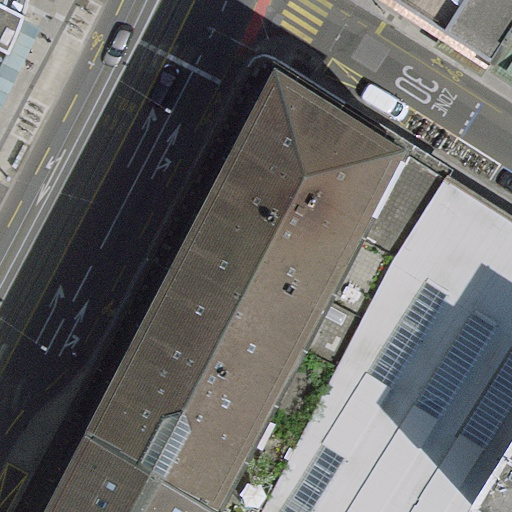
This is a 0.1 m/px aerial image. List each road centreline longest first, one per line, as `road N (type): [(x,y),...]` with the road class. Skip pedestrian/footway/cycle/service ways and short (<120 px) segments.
road 1 (secondary): [(0,423),(218,0)]
road 2 (secondary): [(143,0),(0,280)]
road 3 (residential): [(298,0),(511,146)]
